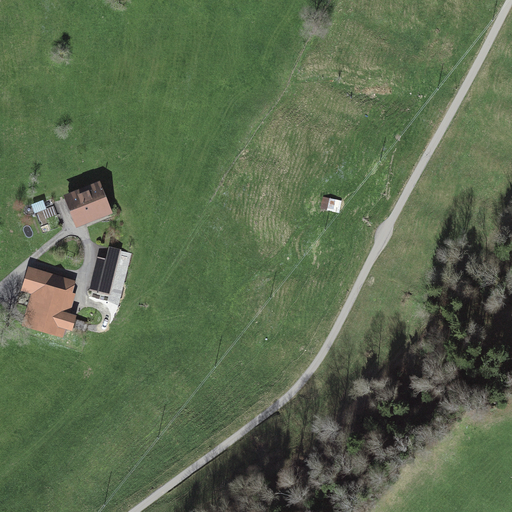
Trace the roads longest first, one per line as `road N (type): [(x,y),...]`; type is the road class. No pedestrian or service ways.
road 1 (residential): [(134,511),(294,391),(322,353),(510,0)]
road 2 (track): [(0,288),(69,231),(90,245),(83,303)]
